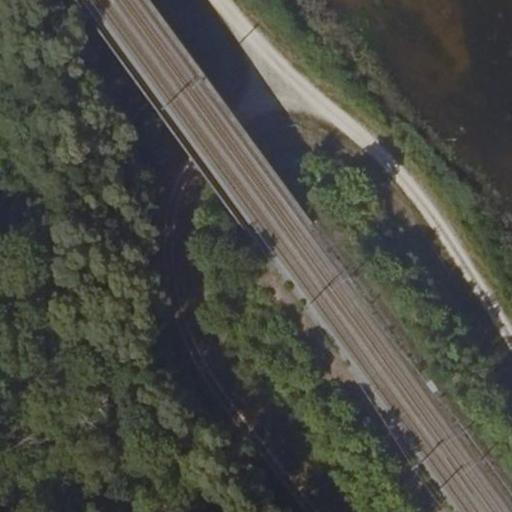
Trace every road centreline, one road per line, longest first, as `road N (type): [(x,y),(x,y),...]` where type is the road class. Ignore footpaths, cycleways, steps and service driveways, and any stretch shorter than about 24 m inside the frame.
road 1 (track): [(275,66),(182,201),(166,244),(196,354),(246,440),(304,511)]
road 2 (track): [(511,331),(403,163),(275,66),(220,0)]
